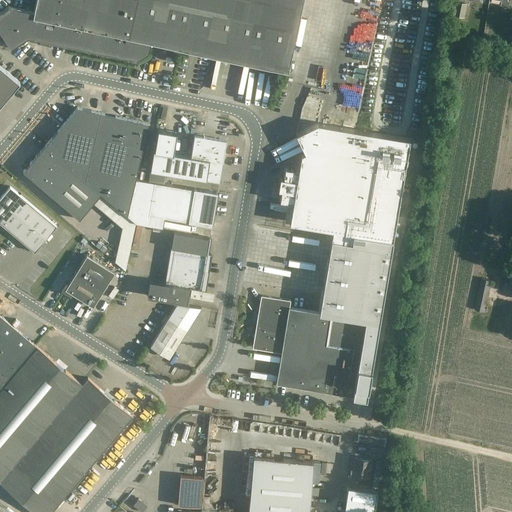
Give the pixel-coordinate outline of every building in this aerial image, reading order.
[(0,11),(0,31),(11,48),(28,37),(40,39),(39,43),(49,46),(50,42),(136,60),(149,52),(151,42),(288,71),(303,0),(36,0),(34,12),(9,6),(0,11)] [(77,107),(61,127),(89,151),(98,112),(77,107)] [(98,112),(89,151),(83,177),(127,215),(135,178),(148,123),(98,112)] [(281,189),(280,199),(293,202),(289,222),(333,229),(331,238),(352,241),(353,233),(393,239),(410,138),(318,123),(296,133),(305,151),(301,153),(298,169),(285,167),(283,177),(281,176),(279,189),(281,189)] [(61,127),(45,145),(83,177),(89,151),(61,127)] [(154,150),(153,149),(150,169),(220,181),(226,139),(204,136),(204,134),(202,136),(194,134),(191,156),(173,153),(176,131),(158,128),(154,150)] [(83,177),(45,145),(23,171),(79,219),(93,203),(100,194),(127,215),(83,177)] [(135,178),(127,215),(136,223),(163,227),(164,217),(212,225),(218,192),(135,178)] [(0,222),(35,251),(57,225),(8,185),(0,194),(0,222)] [(150,279),(147,295),(187,302),(189,286),(202,288),(205,270),(209,271),(209,270),(205,270),(208,253),(212,254),(212,253),(206,253),(209,237),(173,231),(171,247),(165,282),(150,279)] [(93,306),(114,271),(86,254),(68,283),(65,282),(61,289),(71,295),(72,293),(93,306)] [(358,274),(362,259),(356,257),(352,273),(358,274)] [(492,280),(481,278),(475,310),(486,312),(492,280)] [(352,395),(363,327),(364,320),(289,307),(291,300),(261,295),(258,298),(260,300),(255,332),(252,334),(254,337),(253,342),(251,344),(253,347),(282,352),(277,382),(352,395)] [(178,302),(169,317),(150,346),(169,357),(200,307),(178,302)] [(0,377),(10,386),(41,349),(0,314),(0,377)] [(41,349),(10,386),(0,397),(0,481),(35,511),(51,511),(133,416),(88,378),(82,384),(41,349)] [(0,397),(10,386),(0,377),(0,397)] [(274,421),(272,429),(280,431),(281,423),(274,421)] [(278,438),(274,442),(282,448),(285,443),(278,438)] [(301,451),(310,451),(310,441),(301,441),(301,451)] [(308,511),(313,461),(253,456),(248,511),(308,511)] [(359,486),(360,475),(369,477),(371,460),(354,458),(353,465),(351,464),(348,485),(359,486)] [(202,476),(180,474),(178,503),(200,505),(202,476)] [(372,511),(376,489),(348,485),(344,511),(372,511)] [(142,511),(145,509),(147,505),(139,498),(133,505),(142,511)]
